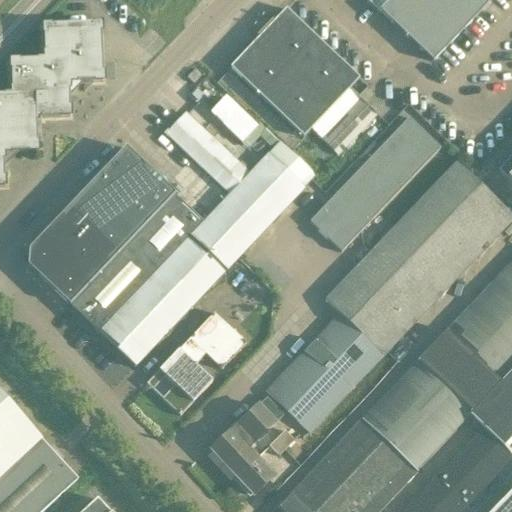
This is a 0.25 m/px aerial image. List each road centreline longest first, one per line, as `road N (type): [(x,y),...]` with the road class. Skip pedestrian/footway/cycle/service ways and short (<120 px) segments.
road 1 (unclassified): [(0,241),(232,0)]
road 2 (unclassified): [(193,511),(0,302)]
road 3 (unknown): [(324,0),(455,113),(493,118),(511,97)]
